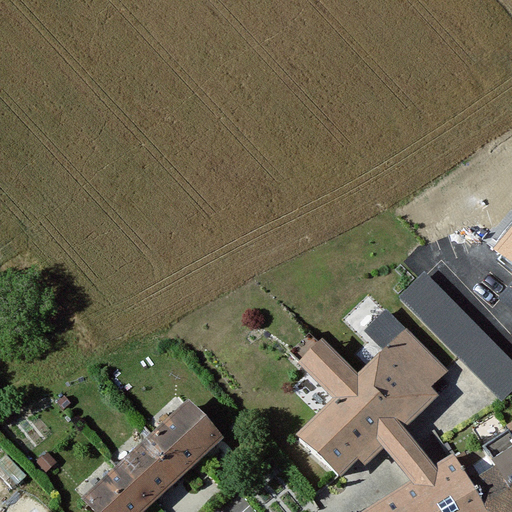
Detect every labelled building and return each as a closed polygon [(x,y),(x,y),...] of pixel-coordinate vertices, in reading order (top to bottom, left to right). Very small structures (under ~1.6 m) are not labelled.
[(511,234),(495,254),(511,268),(511,286),(499,301),(511,311),(511,234)] [(511,362),(425,275),(400,300),(504,405),(511,396),(511,362)] [(384,456),(406,435),(440,401),(433,393),(450,375),(387,313),(365,334),(385,354),(359,380),(324,344),(299,370),(334,405),(297,441),(340,483),(360,466),(367,473),(384,456)] [(192,403),(155,437),(190,475),(227,441),(192,403)] [(406,435),(384,456),(413,488),(437,472),(406,435)] [(155,508),(190,475),(155,437),(120,470),(155,508)] [(57,464),(48,455),(37,465),(46,474),(57,464)] [(511,456),(493,469),(498,476),(511,498),(511,497),(511,456)] [(437,472),(413,488),(375,511),(483,511),(471,491),(453,462),(437,472)] [(92,511),(150,511),(155,508),(120,470),(84,503),(92,511)] [(511,511),(511,499),(511,498),(498,476),(471,491),(483,511),(511,511)] [(0,511),(3,511),(11,505),(0,492),(0,511)]
